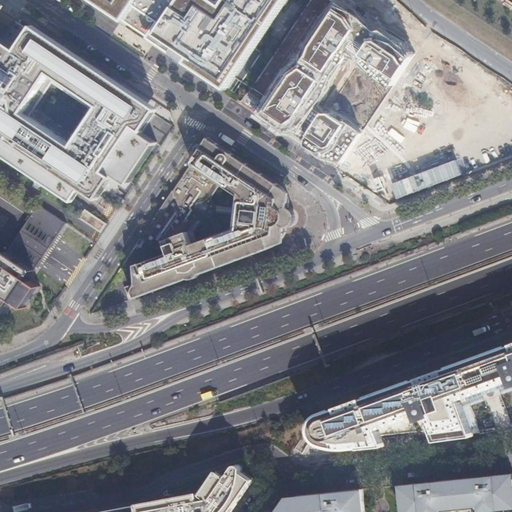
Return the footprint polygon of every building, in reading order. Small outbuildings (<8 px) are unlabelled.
[(93,0),(223,88),(284,0),(93,0)] [(362,20),(338,4),(308,48),(304,61),(297,73),(293,72),(264,115),(288,131),(298,133),(307,139),(308,143),(330,159),(333,156),(342,162),(361,134),(330,113),(324,114),(316,108),(328,87),(330,79),(339,66),(344,64),(352,53),(362,59),(363,65),(393,87),(415,54),(382,33),(378,34),(368,28),(362,20)] [(84,64),(83,67),(31,31),(18,50),(3,40),(0,44),(0,150),(70,198),(80,183),(98,196),(112,175),(128,187),(157,144),(139,131),(151,113),(95,74),(96,72),(84,64)] [(133,293),(134,298),(296,251),(290,230),(299,228),(300,226),(295,207),(288,203),(286,195),(292,199),(294,197),(283,190),(281,183),(215,144),(211,152),(198,155),(169,204),(172,203),(175,197),(183,202),(184,207),(173,225),(168,227),(163,235),(169,254),(133,264),(139,282),(133,293)] [(60,234),(67,223),(39,205),(32,215),(60,234)] [(32,215),(7,252),(33,270),(35,271),(46,254),(60,234),(32,215)] [(0,312),(4,312),(6,310),(8,309),(12,305),(15,301),(17,302),(17,303),(25,309),(26,307),(39,288),(40,286),(32,280),(31,281),(29,280),(30,279),(27,278),(33,270),(7,252),(4,257),(0,254),(0,312)] [(511,344),(322,415),(319,416),(317,418),(315,421),(313,424),(313,427),(313,431),(314,435),(316,439),(320,442),(326,445),(333,447),(341,448),(348,448),(383,443),(380,435),(435,429),(438,438),(471,434),(459,398),(491,387),(511,380),(511,382),(511,344)] [(231,511),(254,479),(243,471),(244,469),(243,467),(241,465),(239,464),(237,465),(235,466),(227,477),(219,471),(204,492),(139,505),(140,511),(231,511)] [(475,511),(511,511),(511,473),(492,476),(415,483),(401,485),(403,511),(445,511),(475,508),(475,511)] [(276,511),(366,511),(364,489),(326,493),(287,497),(276,511)]
